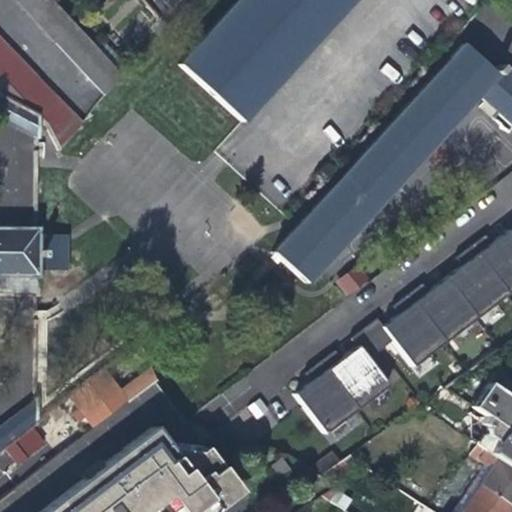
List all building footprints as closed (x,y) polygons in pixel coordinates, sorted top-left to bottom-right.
[(12,0),(101,96),(119,77),(105,62),(48,0),(12,0)] [(235,0),(176,66),(238,122),(347,0),(235,0)] [(155,36),(163,27),(157,21),(149,30),(155,36)] [(0,80),(19,100),(14,104),(35,115),(35,136),(35,138),(74,123),(61,108),(0,43),(0,80)] [(458,45),(269,255),(303,284),(473,95),(511,129),(511,81),(494,65),(487,72),(458,45)] [(113,56),(105,62),(119,77),(126,68),(113,56)] [(0,116),(35,136),(35,115),(14,104),(0,96),(0,116)] [(511,287),(511,234),(508,229),(491,242),(486,235),(473,246),(506,292),(511,287)] [(0,231),(0,279),(33,280),(33,275),(33,239),(33,232),(0,231)] [(63,240),(33,239),(33,275),(62,275),(63,240)] [(504,293),(470,245),(456,258),(460,266),(444,278),(469,318),(504,293)] [(343,295),(368,286),(361,267),(336,276),(343,295)] [(469,318),(444,278),(423,291),(418,284),(406,295),(438,341),(469,318)] [(0,295),(32,296),(33,280),(0,279),(0,295)] [(440,342),(406,294),(392,307),(395,315),(379,327),(409,365),(440,342)] [(374,320),(362,329),(378,349),(390,340),(374,320)] [(362,329),(350,338),(355,345),(366,359),(378,349),(362,329)] [(384,385),(355,345),(338,358),(333,351),(319,360),(353,408),(384,385)] [(292,382),(274,359),(258,370),(276,393),(292,382)] [(353,408),(319,360),(305,373),(308,381),(292,393),(322,431),(353,408)] [(160,381),(150,367),(120,388),(106,367),(64,395),(88,430),(160,381)] [(468,408),(482,417),(511,437),(511,384),(492,372),(468,408)] [(0,424),(0,445),(31,422),(31,401),(0,424)] [(492,442),(484,453),(511,472),(511,437),(482,417),(478,424),(482,428),(481,434),(492,442)] [(153,511),(167,502),(174,511),(196,511),(232,484),(197,441),(191,446),(160,444),(143,423),(30,511),(153,511)] [(511,502),(511,472),(484,453),(471,445),(464,455),(480,465),(468,481),(509,508),(511,502)] [(352,464),(343,458),(326,470),(340,481),(352,464)] [(340,481),(326,470),(316,477),(334,489),(340,481)] [(505,511),(509,508),(468,481),(447,511),(505,511)] [(328,490),(317,497),(338,511),(345,501),(328,490)]
